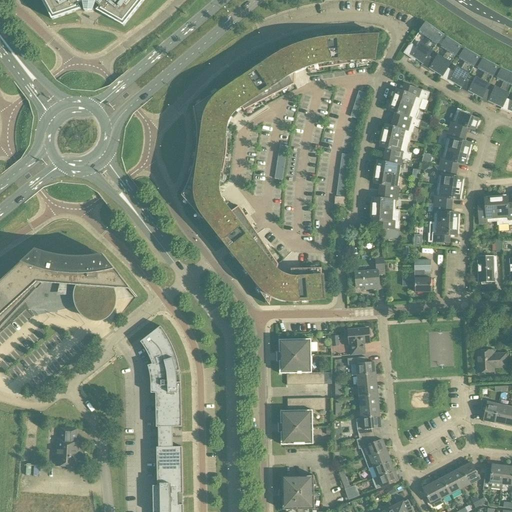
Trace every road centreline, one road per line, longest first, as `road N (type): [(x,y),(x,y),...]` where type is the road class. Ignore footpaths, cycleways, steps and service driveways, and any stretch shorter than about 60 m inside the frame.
road 1 (residential): [(261,318),(343,315),(342,239),(359,210),(389,63)]
road 2 (residential): [(389,63),(402,32),(385,23),(309,21),(228,56),(149,134)]
road 3 (residential): [(410,481),(393,436),(381,312),(459,306)]
road 4 (tertiary): [(234,511),(231,340),(187,281)]
road 5 (residential): [(202,511),(199,370),(189,335),(164,300)]
road 6 (residential): [(266,511),(261,318)]
road 7 (secondary): [(223,0),(92,108)]
road 8 (secondary): [(133,104),(254,0)]
road 9 (residential): [(211,262),(173,208),(147,152),(149,134)]
road 10 (residential): [(109,511),(99,429),(70,385)]
road 11 (residential): [(70,385),(164,300)]
road 12 (residential): [(459,306),(472,184)]
